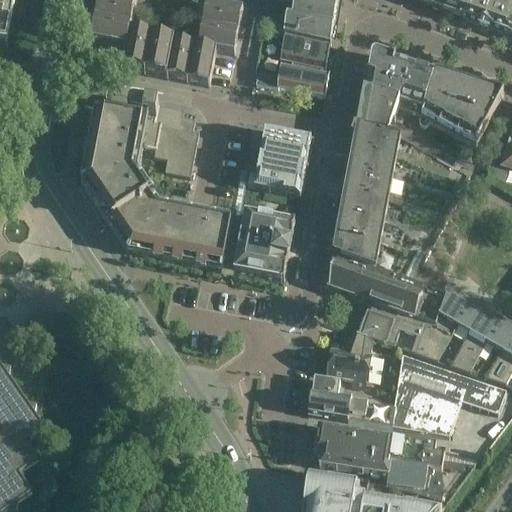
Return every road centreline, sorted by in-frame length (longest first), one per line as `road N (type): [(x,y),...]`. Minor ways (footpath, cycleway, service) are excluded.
road 1 (secondary): [(194,404),(40,165),(35,137),(43,82)]
road 2 (residential): [(194,404),(305,316),(337,132)]
road 3 (residential): [(511,70),(373,19)]
road 4 (secondary): [(247,511),(234,466),(194,404)]
